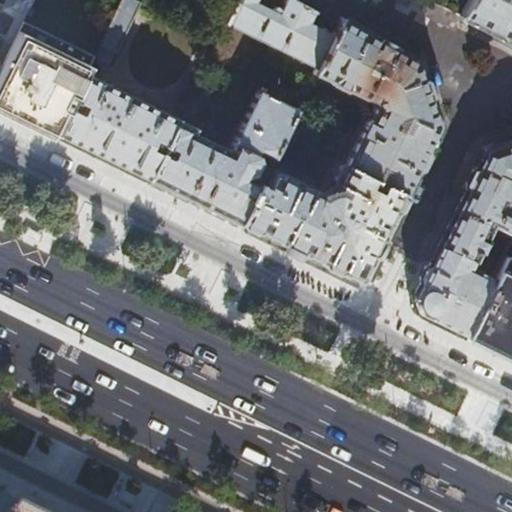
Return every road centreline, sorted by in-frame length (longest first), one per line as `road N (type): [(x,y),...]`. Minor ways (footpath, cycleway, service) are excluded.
road 1 (primary): [(504,511),(0,263)]
road 2 (residential): [(369,328),(487,81),(471,58),(356,0)]
road 3 (residential): [(0,145),(369,328)]
road 4 (primary): [(0,340),(348,511)]
road 5 (residential): [(369,328),(511,401)]
road 6 (residential): [(123,511),(0,452)]
